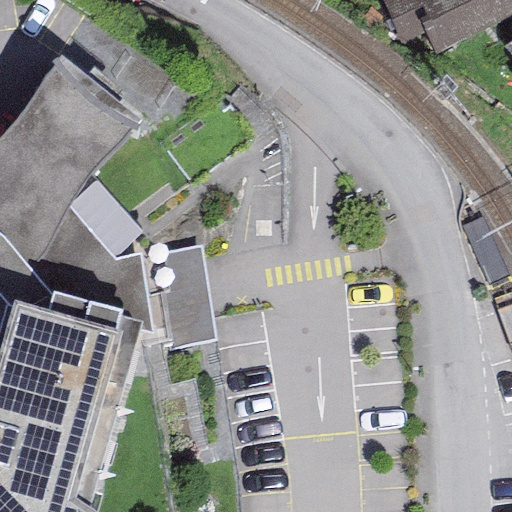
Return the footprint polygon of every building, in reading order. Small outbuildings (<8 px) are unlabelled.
[(435,54),(511,13),(511,0),(379,0),(400,46),(425,36),(435,54)] [(0,348),(13,302),(47,312),(53,294),(120,311),(120,316),(142,323),(140,330),(154,332),(138,255),(116,257),(70,209),(93,179),(138,123),(60,59),(14,128),(0,139),(0,348)] [(183,337),(222,335),(218,244),(179,246),(183,337)] [(87,507),(97,476),(140,330),(142,323),(120,316),(120,311),(53,294),(47,312),(122,333),(75,498),(87,507)] [(0,511),(94,511),(87,507),(75,498),(122,333),(47,312),(13,302),(0,348),(0,511)]
